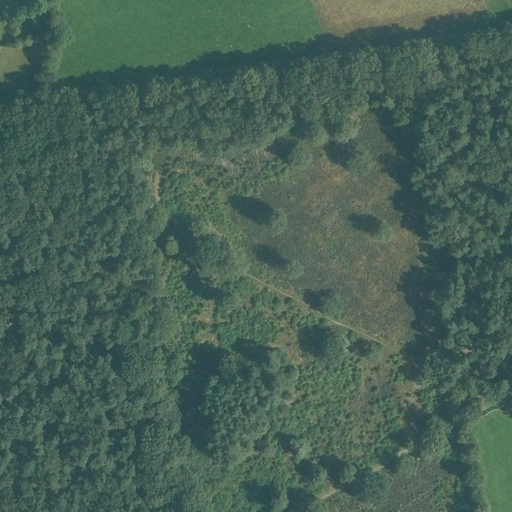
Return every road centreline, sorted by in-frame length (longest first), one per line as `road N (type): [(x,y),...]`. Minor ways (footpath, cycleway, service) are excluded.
road 1 (track): [(0,151),(511,408)]
road 2 (track): [(0,105),(511,29)]
road 3 (track): [(290,511),(511,395)]
